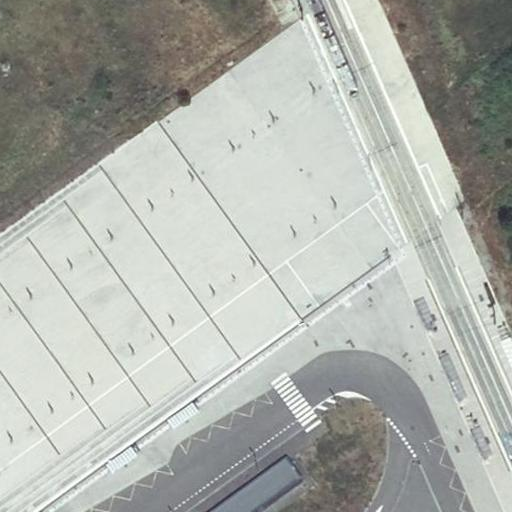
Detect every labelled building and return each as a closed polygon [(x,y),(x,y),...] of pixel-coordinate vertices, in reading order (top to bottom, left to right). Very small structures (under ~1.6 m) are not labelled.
[(426,301),(416,305),(429,334),(438,330),(426,301)] [(511,333),(509,326),(499,330),(511,361),(511,333)] [(451,358),(441,363),(458,404),(468,400),(451,358)] [(194,406),(168,424),(175,434),(200,416),(194,406)] [(482,431),(473,435),(485,463),(494,459),(482,431)] [(132,450),(106,469),(112,479),(139,460),(132,450)] [(268,511),(302,487),(285,465),(222,511),(268,511)]
